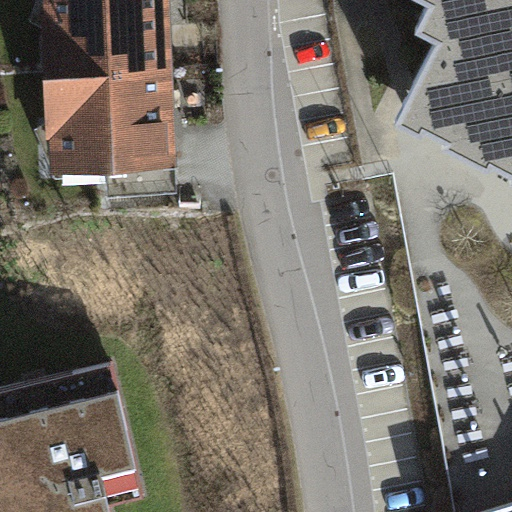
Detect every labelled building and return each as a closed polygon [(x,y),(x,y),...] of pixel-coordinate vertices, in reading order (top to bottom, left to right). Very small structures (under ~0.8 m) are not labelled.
[(158,0),(64,0),(66,20),(50,21),(52,73),(162,68),(158,0)] [(511,0),(428,0),(416,26),(436,37),(395,118),(422,131),(425,126),(445,137),(443,142),(489,166),(492,161),(511,170),(511,172),(510,177),(511,177),(511,0)] [(162,68),(52,73),(54,125),(70,124),(71,162),(109,160),(110,190),(171,187),(170,155),(165,155),(162,68)] [(112,361),(0,387),(0,511),(111,511),(102,470),(135,463),(112,361)] [(511,511),(511,497),(464,511),(511,511)]
